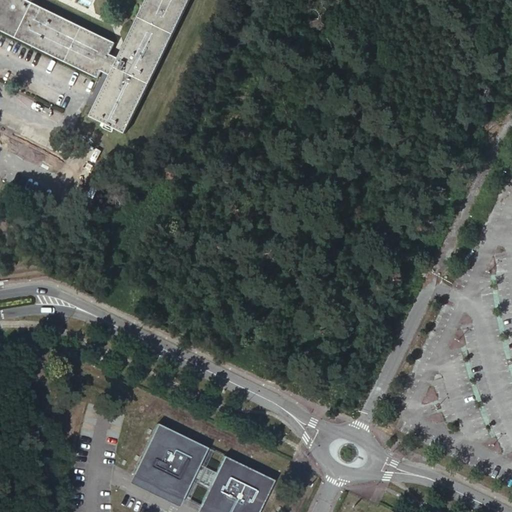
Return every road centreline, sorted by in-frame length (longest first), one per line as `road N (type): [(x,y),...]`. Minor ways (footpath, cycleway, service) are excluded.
road 1 (unclassified): [(354,435),(510,109)]
road 2 (tertiary): [(258,395),(122,327)]
road 3 (tertiary): [(122,327),(49,293),(0,296)]
road 4 (tertiary): [(0,316),(68,313),(122,327)]
